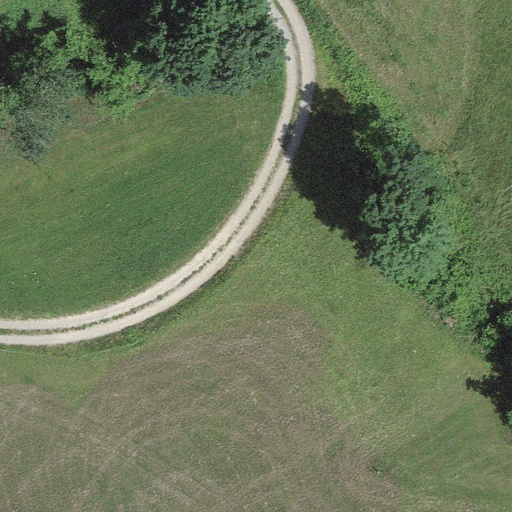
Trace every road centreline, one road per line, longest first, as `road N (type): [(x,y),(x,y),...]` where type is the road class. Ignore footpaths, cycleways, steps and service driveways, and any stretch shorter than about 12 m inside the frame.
road 1 (track): [(0,331),(35,336),(110,324),(204,270),(279,160),(302,57),(276,0)]
road 2 (track): [(0,371),(239,511)]
